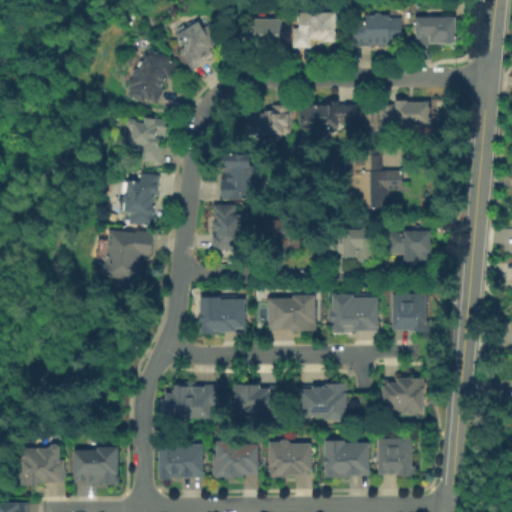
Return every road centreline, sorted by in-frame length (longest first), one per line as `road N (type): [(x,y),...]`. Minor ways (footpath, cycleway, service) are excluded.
road 1 (residential): [(485,75),(286,77),(225,90),(194,133),(176,273)]
road 2 (residential): [(47,509),(447,504)]
road 3 (tertiary): [(485,75),(457,393)]
road 4 (residential): [(414,351),(196,354),(164,343)]
road 5 (residential): [(140,507),(141,393),(172,319),(176,273)]
road 6 (residential): [(311,272),(176,273)]
